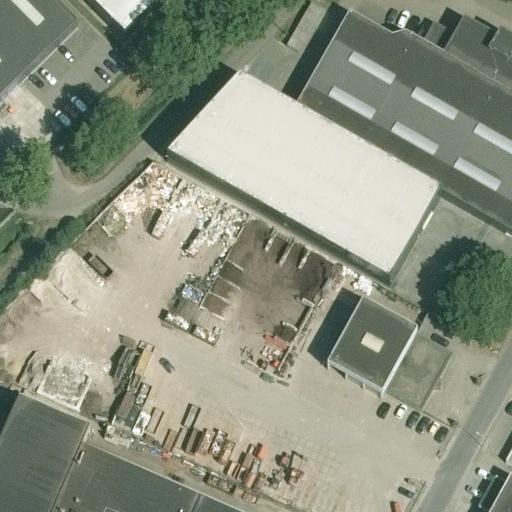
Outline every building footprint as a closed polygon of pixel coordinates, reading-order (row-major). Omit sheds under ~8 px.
[(0,0),(0,105),(78,29),(49,0),(0,0)] [(167,0),(82,0),(125,43),(167,0)] [(349,17),(301,101),(294,114),(442,199),(511,238),(511,47),(500,41),(498,45),(464,26),(455,43),(438,33),(428,51),(405,38),(392,42),(349,17)] [(239,83),(166,163),(389,291),(442,199),(294,114),(260,94),(239,83)] [(417,336),(362,306),(326,371),(382,401),(385,394),(420,413),(432,392),(441,391),(440,377),(450,359),(415,340),(417,336)] [(0,511),(217,511),(82,453),(90,435),(19,404),(0,447),(0,511)] [(511,511),(511,482),(510,481),(507,486),(498,481),(497,482),(498,483),(482,511),(481,511),(480,511),(511,511)]
